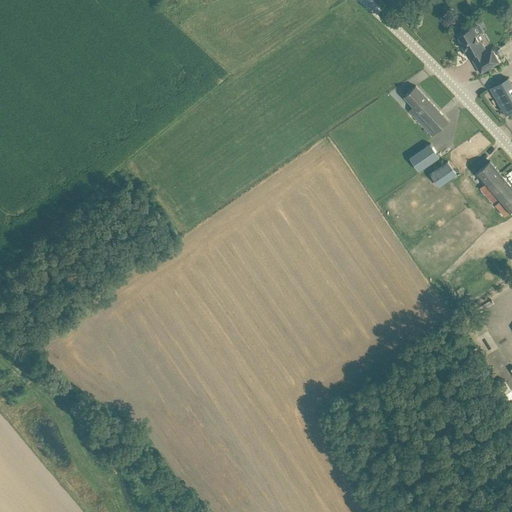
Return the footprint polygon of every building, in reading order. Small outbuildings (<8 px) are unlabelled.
[(464,48),(469,56),(473,54),(476,58),(474,59),(481,72),(499,61),(492,49),(482,54),(480,50),(485,47),(473,26),(458,35),(466,48),(464,48)] [(491,87),(507,115),(511,111),(511,83),(508,77),(491,87)] [(449,120),(416,85),(404,95),(414,105),(409,110),(433,135),(449,120)] [(440,156),(430,142),(410,156),(419,170),(440,156)] [(480,187),(505,216),(511,209),(511,185),(490,160),(477,172),(486,182),(480,187)] [(448,161),(431,172),(439,184),(456,173),(448,161)]
